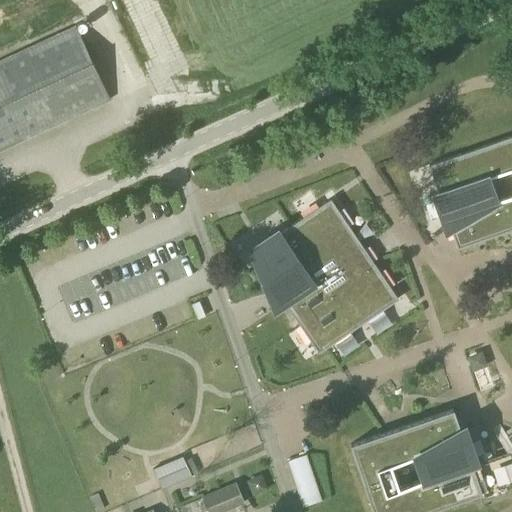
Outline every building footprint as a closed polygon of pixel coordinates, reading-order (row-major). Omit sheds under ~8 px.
[(0,61),(0,151),(109,101),(75,27),(0,61)] [(395,428),(348,443),(370,511),(422,511),(476,495),(478,501),(511,489),(511,139),(432,166),(440,191),(433,193),(447,237),(452,234),(457,250),(469,246),(486,240),(490,239),(511,232),(511,455),(510,456),(507,452),(473,463),(465,437),(461,438),(452,410),(395,428)] [(396,300),(329,200),(249,254),(317,354),(396,300)] [(178,261),(189,257),(183,242),(171,247),(178,261)] [(320,501),(304,454),(285,461),(301,507),(320,501)] [(151,470),(160,490),(190,477),(181,457),(151,470)] [(202,498),(207,511),(225,511),(245,504),(237,484),(202,498)]
